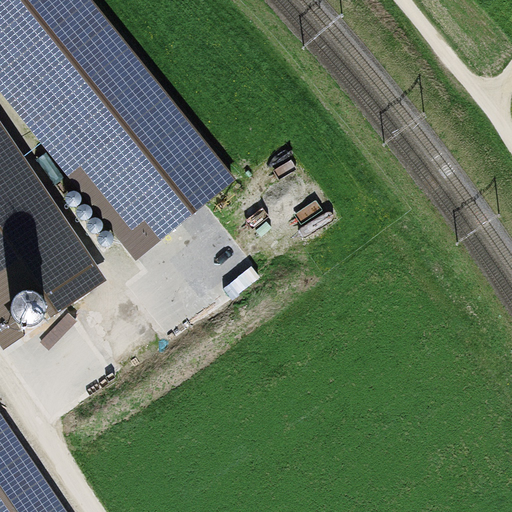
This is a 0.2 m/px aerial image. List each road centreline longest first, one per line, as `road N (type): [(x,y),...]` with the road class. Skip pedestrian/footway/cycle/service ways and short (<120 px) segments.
road 1 (track): [(511,145),(398,0)]
road 2 (track): [(91,511),(0,376)]
